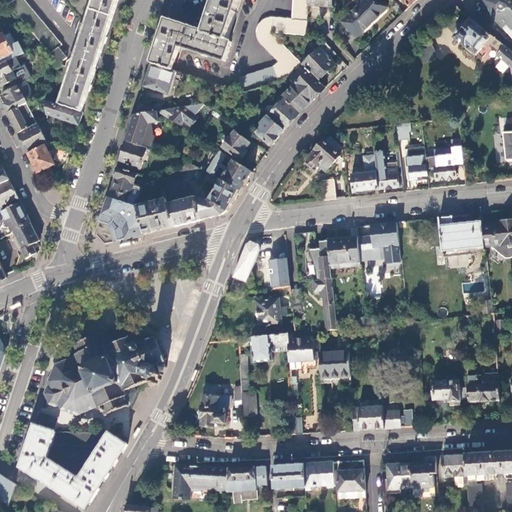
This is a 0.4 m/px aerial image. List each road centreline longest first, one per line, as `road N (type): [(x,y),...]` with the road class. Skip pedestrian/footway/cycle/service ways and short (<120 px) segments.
road 1 (tertiary): [(236,231),(284,155),(439,0)]
road 2 (residential): [(511,194),(236,231)]
road 3 (tertiary): [(144,446),(236,231)]
road 4 (tertiary): [(147,0),(75,219)]
road 5 (residential): [(144,446),(229,455),(371,444)]
road 6 (tertiary): [(236,231),(65,272)]
road 7 (residential): [(371,444),(511,435)]
road 8 (residential): [(75,219),(43,205),(0,126)]
